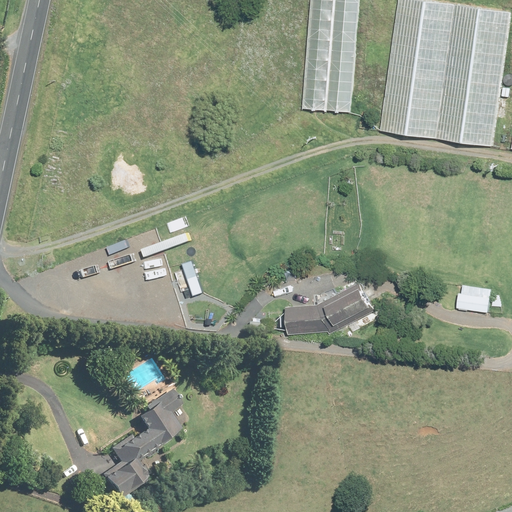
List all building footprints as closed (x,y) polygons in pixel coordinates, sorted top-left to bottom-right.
[(357,0),(308,0),(304,108),(353,110),(357,0)] [(511,14),(511,12),(421,0),(398,0),(380,130),(493,146),(511,14)] [(315,304),(285,305),(287,334),(329,333),(373,309),(359,282),(315,304)] [(492,288),(463,284),(462,291),(457,290),(455,308),(489,312),(492,288)] [(143,478),(132,462),(181,428),(170,412),(180,405),(169,388),(129,416),(138,428),(109,448),(117,460),(95,476),(111,500),(143,478)]
